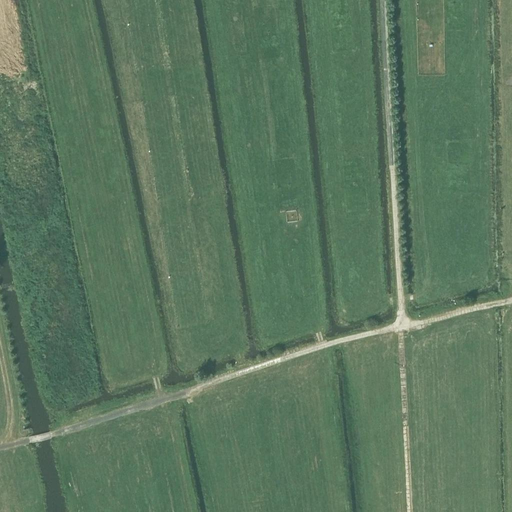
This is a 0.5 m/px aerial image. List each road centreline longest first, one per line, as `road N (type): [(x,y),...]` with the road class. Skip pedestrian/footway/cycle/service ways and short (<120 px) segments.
road 1 (track): [(191,389),(399,324),(381,0)]
road 2 (track): [(18,441),(191,389),(214,511)]
road 3 (track): [(399,324),(410,511)]
